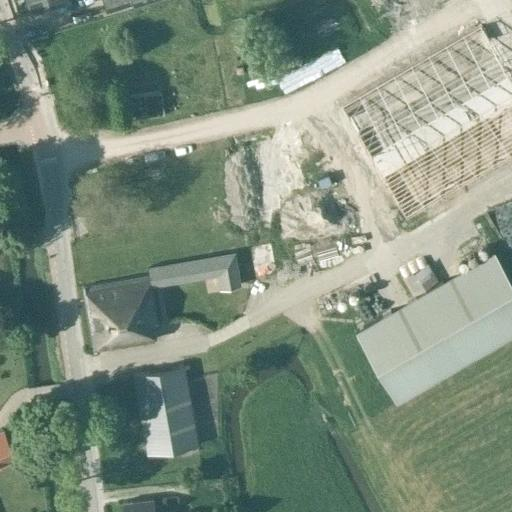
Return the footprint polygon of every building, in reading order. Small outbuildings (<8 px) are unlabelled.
[(26,0),(31,12),(31,13),(70,0),(26,0)] [(148,0),(103,0),(107,10),(137,0),(138,3),(148,0)] [(511,82),(511,71),(486,27),(354,103),(384,157),(511,82)] [(265,101),(227,108),(247,228),(229,231),(232,252),(250,249),(255,278),(295,271),(290,244),(357,231),(333,89),(293,96),(293,95),(264,100),(265,101)] [(161,91),(121,97),(125,121),(165,115),(161,91)] [(363,169),(383,159),(377,146),(357,156),(363,169)] [(427,206),(428,200),(427,196),(426,190),(423,185),(420,181),(417,178),(411,174),(403,172),(396,172),(391,173),(388,174),(381,179),(376,184),(374,189),(372,194),(372,199),(372,205),(373,210),(375,214),(379,219),(383,223),(387,225),(393,227),(398,228),(404,228),(409,227),(414,224),(419,221),(423,216),(426,211),(427,206)] [(233,258),(232,252),(229,231),(222,192),(125,207),(136,274),(184,266),(187,281),(208,279),(205,262),(233,258)] [(511,228),(500,234),(511,257),(511,228)] [(511,280),(494,250),(356,330),(397,399),(511,331),(511,280)] [(154,300),(172,297),(168,272),(83,286),(94,350),(157,339),(155,322),(158,321),(154,300)] [(252,289),(284,281),(282,273),(251,281),(252,289)] [(357,295),(338,304),(343,313),(361,305),(357,295)] [(198,444),(194,420),(184,364),(133,373),(146,453),(198,444)] [(75,461),(86,459),(81,428),(70,430),(75,461)] [(0,464),(14,458),(2,430),(0,431),(0,464)] [(155,511),(153,498),(122,502),(122,511),(155,511)]
